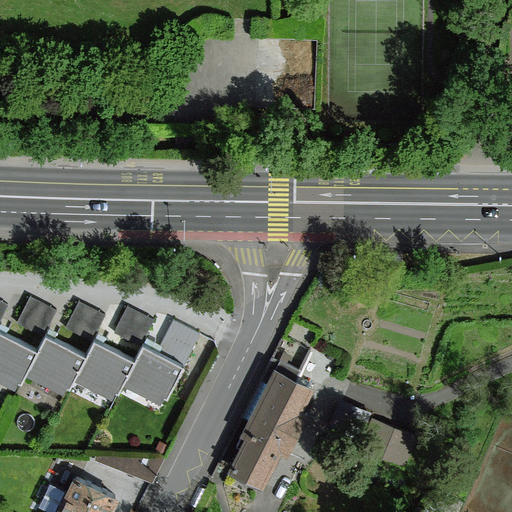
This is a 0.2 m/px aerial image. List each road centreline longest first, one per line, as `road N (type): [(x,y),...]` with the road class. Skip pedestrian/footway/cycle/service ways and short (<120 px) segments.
road 1 (primary): [(0,197),(229,201)]
road 2 (residential): [(167,511),(252,343)]
road 3 (primary): [(331,202),(511,206)]
road 4 (residential): [(252,343),(331,202)]
road 5 (residential): [(252,343),(257,275),(229,201)]
